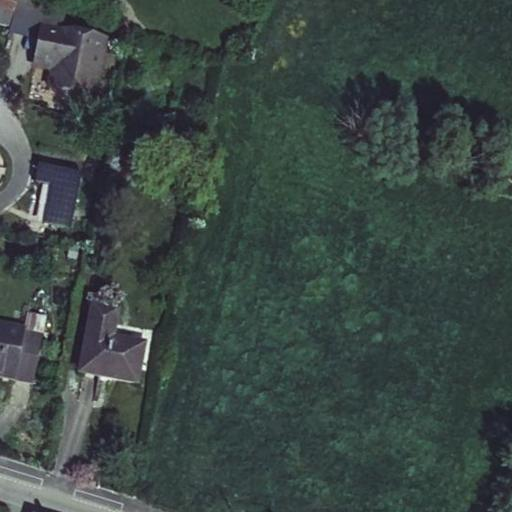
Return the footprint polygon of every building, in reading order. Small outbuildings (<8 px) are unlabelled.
[(19,0),(0,0),(0,6),(16,11),(19,0)] [(108,38),(43,25),(35,64),(54,68),(50,85),(97,94),(108,38)] [(81,178),(38,169),(34,188),(49,191),(43,222),(71,227),(81,178)] [(118,308),(95,304),(82,368),(139,379),(147,342),(113,335),(118,308)] [(27,326),(0,321),(0,370),(37,378),(48,319),(29,315),(27,326)]
